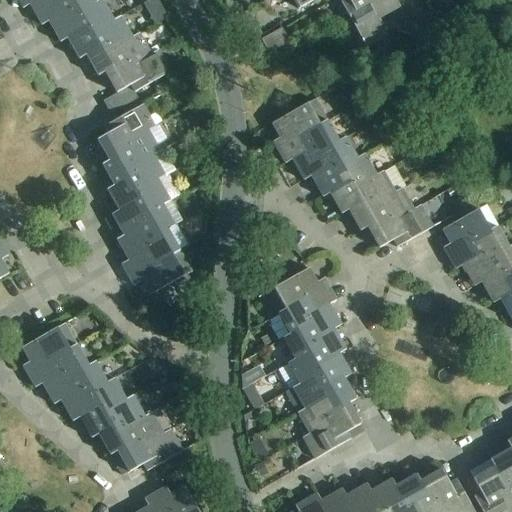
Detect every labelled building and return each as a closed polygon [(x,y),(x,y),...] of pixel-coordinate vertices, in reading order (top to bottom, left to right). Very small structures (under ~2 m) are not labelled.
[(41,28),(48,24),(48,23),(62,16),(54,1),(56,0),(40,0),(29,6),(41,28)] [(60,45),(67,41),(67,40),(81,33),(73,19),(95,6),(102,2),(100,0),(56,0),(54,1),(62,16),(48,23),(48,24),(60,45)] [(154,0),(153,0),(143,6),(146,12),(158,5),(154,0)] [(292,0),(299,11),(318,0),(292,0)] [(348,0),(341,5),(361,40),(383,28),(379,20),(378,21),(366,0),(364,0),(352,7),(348,0)] [(347,0),(348,0),(352,7),(364,0),(366,0),(378,21),(379,20),(400,9),(396,2),(395,2),(394,0),(347,0)] [(79,62),(86,58),(85,57),(100,49),(92,35),(114,23),(113,23),(102,2),(95,6),(73,19),(81,33),(67,40),(67,41),(79,62)] [(98,79),(105,75),(104,74),(119,66),(111,52),(133,40),(132,39),(120,19),(113,23),(114,23),(92,35),(100,49),(85,57),(86,58),(98,79)] [(241,34),(246,43),(262,35),(256,25),(241,34)] [(261,42),(269,56),(290,44),(282,30),(261,42)] [(104,74),(105,75),(117,96),(130,88),(130,87),(137,83),(130,69),(151,57),(151,56),(139,36),(132,39),(133,40),(111,52),(119,66),(104,74)] [(158,52),(151,56),(151,57),(130,69),(137,83),(130,87),(130,88),(134,95),(170,74),(158,52)] [(194,69),(191,63),(178,70),(181,76),(194,69)] [(272,126),(292,161),(306,154),(298,139),(320,127),(319,127),(326,123),(314,102),(272,126)] [(107,127),(111,134),(111,135),(118,131),(126,145),(148,133),(155,129),(143,107),(107,127)] [(304,183),(311,179),(310,178),(324,171),(316,156),(338,144),(326,123),(319,127),(320,127),(298,139),(306,154),(292,161),(304,183)] [(97,142),(109,163),(109,164),(123,156),(131,170),(153,157),(153,158),(160,154),(148,133),(126,145),(118,131),(111,135),(111,134),(97,142)] [(322,200),(329,196),(329,195),(343,188),(335,173),(357,161),(345,140),(338,144),(316,156),(324,171),(310,178),(311,179),(322,200)] [(102,167),(114,188),(114,189),(128,181),(136,195),(158,182),(158,183),(165,179),(153,158),(153,157),(131,170),(123,156),(109,164),(109,163),(102,167)] [(341,217),(348,213),(348,212),(362,205),(354,190),(376,178),(364,157),(357,161),(335,173),(343,188),(329,195),(329,196),(341,217)] [(360,234),(367,230),(367,229),(381,222),(373,207),(395,195),(394,195),(383,174),(376,178),(354,190),(362,205),(348,212),(348,213),(360,234)] [(107,192),(118,213),(119,214),(133,206),(141,219),(162,207),(163,207),(170,204),(158,183),(158,182),(136,195),(128,181),(114,189),(114,188),(107,192)] [(367,229),(367,230),(379,251),(393,243),(393,242),(399,238),(392,224),(413,212),(401,191),(394,195),(395,195),(373,207),(381,222),(367,229)] [(111,217),(123,238),(124,238),(138,230),(146,244),(167,232),(168,232),(175,228),(163,207),(162,207),(141,219),(133,206),(119,214),(118,213),(111,217)] [(420,208),(413,212),(392,224),(399,238),(393,242),(393,243),(397,250),(432,230),(420,208)] [(442,232),(462,268),(476,260),(468,246),(489,234),(489,233),(478,212),(442,232)] [(474,289),(481,285),(495,277),(487,263),(508,251),(508,250),(496,229),(489,233),(489,234),(468,246),(476,260),(462,268),(474,289)] [(116,242),(128,263),(143,255),(150,269),(172,257),(179,253),(168,232),(167,232),(146,244),(138,230),(124,238),(123,238),(116,242)] [(493,306),(500,302),(511,294),(511,291),(506,280),(511,276),(511,247),(508,250),(508,251),(487,263),(495,277),(481,285),(493,306)] [(143,255),(128,263),(148,298),(191,274),(179,253),(172,257),(150,269),(143,255)] [(0,281),(9,276),(0,261),(0,281)] [(266,295),(278,316),(285,312),(307,300),(315,314),(329,306),(309,271),(266,295)] [(511,323),(511,322),(511,276),(506,280),(511,291),(511,294),(500,302),(511,323)] [(278,316),(290,337),(312,325),(319,339),(334,331),(341,327),(329,306),(315,314),(307,300),(285,312),(278,316)] [(190,316),(176,323),(182,334),(195,326),(190,316)] [(283,341),(294,362),(295,362),(316,350),(324,363),(338,355),(339,356),(346,352),(334,331),(319,339),(312,325),(290,337),(283,341)] [(38,379),(41,386),(56,378),(48,364),(70,352),(69,351),(76,347),(64,326),(21,350),(38,379)] [(264,348),(275,342),(271,335),(260,341),(264,348)] [(54,407),(61,403),(60,403),(74,395),(66,381),(88,368),(76,347),(69,351),(70,352),(48,364),(56,378),(41,386),(54,407)] [(287,365),(299,386),(299,387),(321,374),(329,388),(343,380),(343,381),(350,377),(339,356),(338,355),(324,363),(316,350),(295,362),(294,362),(287,365)] [(72,424),(79,420),(93,412),(85,398),(107,385),(95,364),(88,368),(66,381),(74,395),(60,403),(61,403),(72,424)] [(259,368),(241,378),(242,391),(252,385),(265,378),(259,368)] [(329,388),(321,374),(299,387),(299,386),(285,394),(297,415),(304,411),(304,412),(326,399),(334,413),(348,405),(348,406),(355,402),(343,381),(343,380),(329,388)] [(35,390),(41,386),(38,379),(31,383),(35,390)] [(91,441),(98,437),(112,429),(104,415),(126,403),(126,402),(114,381),(107,385),(85,398),(93,412),(79,420),(91,441)] [(252,385),(242,391),(248,402),(258,396),(252,385)] [(110,458),(117,454),(131,446),(123,432),(145,419),(144,419),(151,415),(140,394),(126,402),(126,403),(104,415),(112,429),(98,437),(110,458)] [(297,415),(309,436),(331,424),(339,438),(346,434),(346,435),(360,427),(348,406),(348,405),(334,413),(326,399),(304,412),(304,411),(297,415)] [(117,454),(129,475),(143,467),(142,467),(150,463),(142,449),(163,436),(170,432),(158,411),(151,415),(144,419),(145,419),(123,432),(131,446),(117,454)] [(309,436),(302,440),(314,462),(350,442),(346,435),(346,434),(339,438),(331,424),(309,436)] [(182,454),(170,432),(163,436),(142,449),(150,463),(142,467),(143,467),(147,474),(182,454)] [(268,457),(259,440),(249,445),(258,463),(268,457)] [(489,463),(493,470),(494,469),(502,483),(511,477),(511,452),(511,451),(510,451),(489,463)] [(262,464),(255,468),(260,479),(267,475),(262,464)] [(472,481),(480,495),(481,495),(485,502),(499,494),(509,511),(511,511),(511,477),(502,483),(494,469),(493,470),(472,481)] [(441,472),(420,484),(419,484),(427,498),(413,506),(416,511),(444,511),(438,501),(452,493),(448,486),(449,486),(441,472)] [(416,477),(395,488),(394,489),(402,503),(388,510),(389,511),(416,511),(413,506),(427,498),(419,484),(420,484),(416,477)] [(391,481),(370,493),(370,494),(377,507),(369,511),(389,511),(388,510),(402,503),(394,489),(395,488),(391,481)] [(472,511),(456,482),(449,486),(448,486),(452,493),(438,501),(444,511),(472,511)] [(366,486),(345,498),(345,499),(352,511),(369,511),(377,507),(370,494),(370,493),(366,486)] [(196,511),(184,488),(148,509),(150,511),(196,511)] [(341,491),(320,503),(324,511),(352,511),(345,499),(345,498),(341,491)] [(481,495),(480,495),(473,499),(480,511),(509,511),(499,494),(485,502),(481,495)] [(149,508),(156,504),(152,498),(145,502),(149,508)] [(324,511),(320,503),(304,511),(324,511)]
